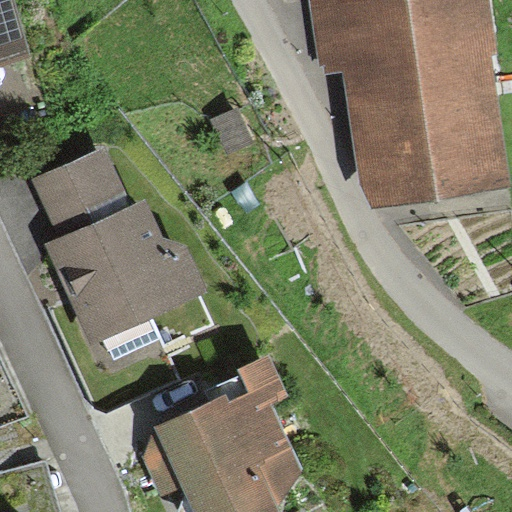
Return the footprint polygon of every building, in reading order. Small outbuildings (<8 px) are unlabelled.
[(0,0),(0,40),(14,36),(1,0),(0,0)] [(310,0),(310,1),(318,0),(349,0),(383,186),(476,169),(454,50),(484,45),(475,0),(310,0)] [(29,172),(47,210),(108,181),(90,143),(29,172)] [(135,197),(46,242),(70,289),(93,334),(193,282),(169,236),(158,242),(135,197)] [(273,387),(252,355),(195,391),(210,414),(188,428),(179,414),(135,442),(162,485),(179,475),(197,503),(211,494),(222,511),(229,511),(296,470),(252,400),(273,387)]
